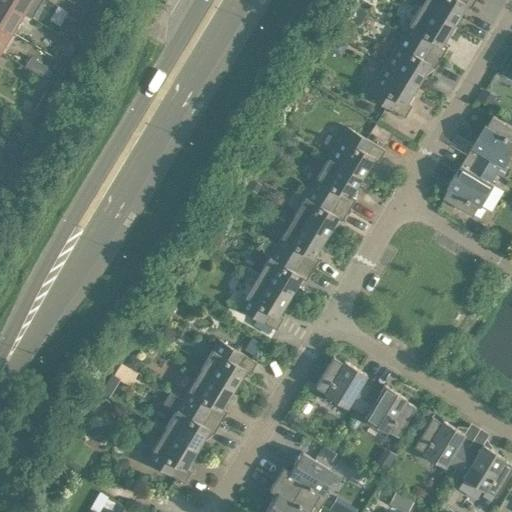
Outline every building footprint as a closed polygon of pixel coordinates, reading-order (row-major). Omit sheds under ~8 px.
[(0,0),(0,24),(12,31),(24,12),(3,0),(0,0)] [(30,0),(3,0),(24,12),(30,0)] [(475,0),(415,0),(421,4),(454,24),(465,5),(470,8),(475,0)] [(448,45),(443,42),(454,24),(421,4),(403,34),(441,57),(448,45)] [(365,13),(355,6),(348,17),(359,23),(365,13)] [(64,19),(75,25),(79,18),(68,11),(64,19)] [(0,50),(12,31),(0,24),(0,50)] [(429,65),(434,68),(441,57),(403,34),(386,63),(418,83),(429,65)] [(73,58),(62,52),(58,59),(69,66),(73,58)] [(30,56),(25,65),(41,75),(46,66),(30,56)] [(511,57),(503,73),(511,78),(511,57)] [(53,67),(64,73),(69,66),(58,59),(53,67)] [(412,105),(407,101),(418,83),(386,63),(367,94),(405,117),(412,105)] [(51,82),(44,94),(55,100),(62,88),(51,82)] [(485,87),(479,99),(491,106),(497,94),(485,87)] [(55,100),(44,94),(39,101),(50,108),(55,100)] [(35,109),(46,115),(50,108),(39,101),(35,109)] [(488,124),(486,123),(468,154),(497,172),(503,163),(507,165),(511,156),(511,124),(494,114),(488,124)] [(385,149),(348,126),(329,157),(361,176),(373,158),(378,161),(385,149)] [(26,137),(15,130),(11,137),(21,144),(26,137)] [(6,145),(17,151),(21,144),(11,137),(6,145)] [(275,142),(268,154),(276,159),(283,147),(275,142)] [(445,196),(474,214),(481,204),(482,205),(495,183),(492,181),(497,172),(468,154),(449,185),(451,186),(445,196)] [(356,198),(350,195),(361,176),(329,157),(311,187),(349,209),(356,198)] [(261,184),(250,177),(245,185),(256,191),(261,184)] [(337,217),(342,221),(349,209),(311,187),(293,216),(325,236),(337,217)] [(223,215),(218,225),(228,231),(234,221),(223,215)] [(320,258),(314,254),(325,236),(293,216),(275,246),(313,269),(320,258)] [(488,226),(479,221),(473,231),(483,236),(488,226)] [(301,277),(306,280),(313,269),(275,246),(257,276),(289,296),(301,277)] [(273,327),(276,329),(284,317),(278,314),(289,296),(257,276),(238,307),(257,318),(273,327)] [(257,318),(253,324),(269,334),(273,327),(257,318)] [(253,355),(260,342),(251,336),(243,349),(253,355)] [(257,361),(219,339),(200,369),(233,389),(244,370),(250,374),(257,361)] [(130,353),(124,363),(136,370),(142,360),(130,353)] [(346,406),(349,402),(358,408),(371,387),(361,381),(366,373),(345,360),(344,362),(334,356),(316,385),(326,391),(325,393),(346,406)] [(136,372),(122,364),(115,376),(129,384),(136,372)] [(227,411),(222,407),(233,389),(200,369),(182,399),(220,422),(227,411)] [(386,430),(387,429),(397,435),(415,405),(405,399),(406,397),(385,384),(380,392),(371,387),(358,408),(367,413),(365,417),(386,430)] [(171,392),(164,404),(175,411),(164,429),(197,449),(208,431),(213,434),(220,422),(182,399),(171,392)] [(290,411),(286,419),(297,426),(302,418),(290,411)] [(425,411),(413,430),(420,434),(432,415),(425,411)] [(420,434),(414,444),(424,450),(423,452),(444,465),(447,462),(456,467),(469,446),(459,440),(464,432),(443,419),(442,421),(432,415),(420,434)] [(146,459),(184,482),(191,470),(186,467),(197,449),(164,429),(146,459)] [(90,447),(74,438),(63,457),(79,466),(90,447)] [(465,473),(463,477),(484,490),(485,488),(495,494),(511,466),(511,463),(503,458),(504,456),(483,443),(478,452),(469,446),(456,467),(465,473)] [(324,444),(319,452),(332,460),(336,452),(324,444)] [(328,494),(323,490),(335,471),(302,451),(290,470),(283,466),(276,477),(322,505),(328,494)] [(389,468),(381,462),(377,469),(385,474),(389,468)] [(264,511),(317,511),(322,505),(276,477),(269,489),(276,493),(264,511)] [(350,503),(344,511),(354,511),(358,507),(350,503)]
